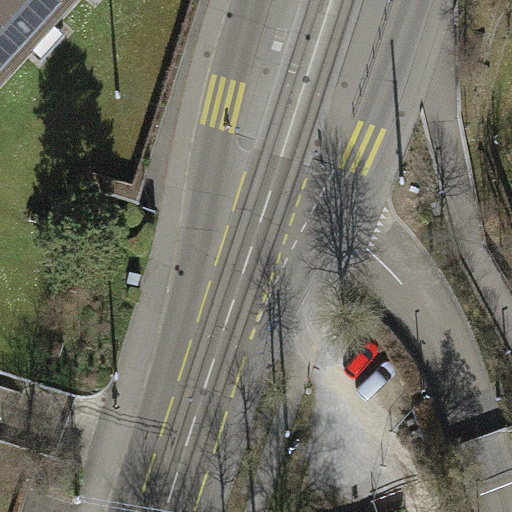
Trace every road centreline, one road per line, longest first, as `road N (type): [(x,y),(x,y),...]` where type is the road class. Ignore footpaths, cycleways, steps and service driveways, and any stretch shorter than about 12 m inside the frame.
road 1 (secondary): [(247,257),(314,204),(361,148),(413,0)]
road 2 (secondary): [(247,257),(166,511)]
road 3 (secondary): [(252,0),(223,104),(218,168),(247,257)]
